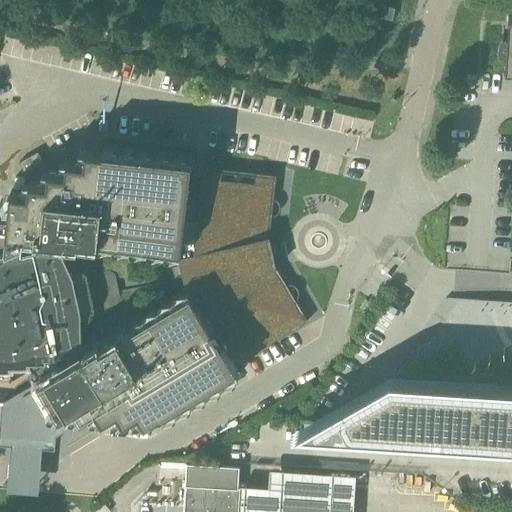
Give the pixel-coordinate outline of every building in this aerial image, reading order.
[(381,16),(393,19),(395,7),(384,5),(381,16)] [(511,15),(509,15),(509,17),(510,18),(509,34),(502,34),(501,49),(508,49),(507,66),(506,66),(505,69),(511,69),(511,15)] [(0,366),(11,366),(11,363),(29,363),(38,378),(4,399),(0,398),(0,400),(4,401),(0,441),(18,442),(18,451),(26,451),(35,452),(36,444),(54,445),(55,432),(81,417),(96,408),(102,419),(117,410),(124,420),(131,416),(139,411),(145,422),(158,414),(160,413),(237,367),(212,325),(192,292),(190,292),(102,345),(100,341),(85,350),(82,345),(82,324),(87,321),(95,309),(93,298),(90,283),(87,272),(74,264),(68,263),(60,245),(61,239),(78,241),(79,237),(181,248),(182,248),(184,235),(186,214),(187,210),(187,208),(189,190),(192,161),(191,160),(103,151),(102,151),(86,149),(84,161),(75,160),(67,159),(65,171),(48,170),(47,182),(30,180),(28,192),(11,190),(8,221),(0,220),(0,366)] [(44,161),(38,151),(20,161),(25,171),(44,161)] [(180,263),(171,265),(174,281),(184,279),(185,285),(190,292),(192,292),(212,325),(222,319),(245,358),(247,357),(246,355),(259,347),(260,349),(261,348),(260,346),(274,338),(275,340),(276,340),(275,338),(289,329),(290,331),(291,331),(290,329),(305,320),(306,322),(308,320),(296,300),(294,301),(285,285),(287,284),(277,266),(275,266),(269,238),(270,237),(270,235),(272,216),(270,216),(272,198),(274,198),(277,174),(274,174),(274,176),(257,174),(257,172),(256,172),(255,174),(239,173),(239,170),(238,170),(238,172),(222,171),(222,168),(221,168),(221,170),(205,169),(206,166),(204,166),(199,211),(187,210),(186,214),(184,235),(182,248),(181,248),(180,260),(180,263)] [(511,384),(391,377),(297,431),(511,443),(511,384)] [(18,451),(11,450),(10,470),(8,494),(37,497),(39,473),(40,452),(35,452),(26,451),(18,451)] [(186,472),(184,511),(241,511),(243,487),(238,487),(239,475),(240,466),(187,462),(186,472)] [(266,488),(243,487),(241,511),(344,511),(347,474),(267,469),(266,488)]
